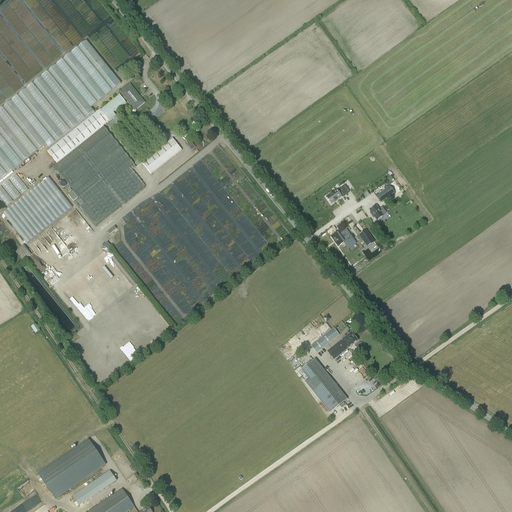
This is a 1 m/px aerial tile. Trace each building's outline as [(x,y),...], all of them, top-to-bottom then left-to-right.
[(130,168),(134,165),(103,126),(116,116),(113,113),(125,103),(124,101),(126,99),(135,109),(143,103),(130,87),(122,93),(124,96),(122,98),(119,95),(101,110),(100,109),(95,113),(90,108),(120,84),(86,41),(48,71),(20,93),(0,109),(0,180),(45,144),(50,150),(47,152),(57,164),(53,167),(64,180),(78,198),(78,199),(77,198),(78,198),(73,191),(68,195),(73,201),(74,201),(74,202),(78,208),(80,207),(95,226),(145,187),(130,168)] [(178,125),(185,120),(175,106),(152,123),(157,129),(172,118),(178,125)] [(181,151),(172,139),(141,163),(150,175),(181,151)] [(21,193),(28,188),(15,173),(9,178),(21,193)] [(48,177),(1,212),(24,243),(72,208),(48,177)] [(0,185),(0,197),(6,206),(13,200),(1,185),(0,185)] [(330,195),(326,198),(331,204),(334,202),(335,202),(337,201),(336,200),(341,197),(342,196),(342,197),(343,197),(349,192),(345,186),(344,186),(336,191),(336,190),(332,194),(331,193),(329,195),(330,195)] [(394,192),(390,186),(376,196),(380,202),(394,192)] [(374,218),(376,221),(383,216),(376,206),(370,211),(371,213),(370,213),(374,218)] [(109,235),(116,229),(114,225),(106,232),(109,235)] [(338,232),(331,237),(339,247),(344,243),(349,249),(356,244),(347,230),(340,235),(338,232)] [(374,242),(365,230),(359,235),(367,247),(374,242)] [(113,283),(123,275),(99,242),(92,248),(94,251),(93,253),(108,273),(104,276),(98,268),(97,272),(94,273),(86,262),(81,261),(80,260),(75,258),(58,271),(56,280),(59,283),(58,285),(71,302),(73,300),(79,302),(109,280),(111,280),(113,283)] [(31,255),(24,245),(16,252),(23,262),(31,255)] [(64,249),(57,255),(59,258),(66,253),(64,249)] [(108,272),(103,266),(99,269),(104,275),(108,272)] [(112,302),(118,297),(116,294),(115,294),(113,292),(108,296),(112,302)] [(134,296),(126,303),(130,308),(137,301),(134,296)] [(167,334),(171,330),(155,309),(150,313),(167,334)] [(40,331),(35,325),(31,328),(35,334),(40,331)] [(83,328),(76,333),(79,336),(86,331),(83,328)] [(338,335),(333,329),(311,346),(316,353),(338,335)] [(351,333),(327,352),(333,360),(357,341),(351,333)] [(90,338),(73,349),(96,387),(115,375),(102,355),(105,354),(95,339),(92,341),(90,338)] [(315,361),(299,373),(330,412),(346,400),(315,361)] [(38,475),(55,499),(105,465),(89,440),(38,475)] [(110,471),(72,497),(79,506),(117,481),(110,471)] [(126,511),(129,511),(134,507),(122,489),(88,511),(126,511)]
